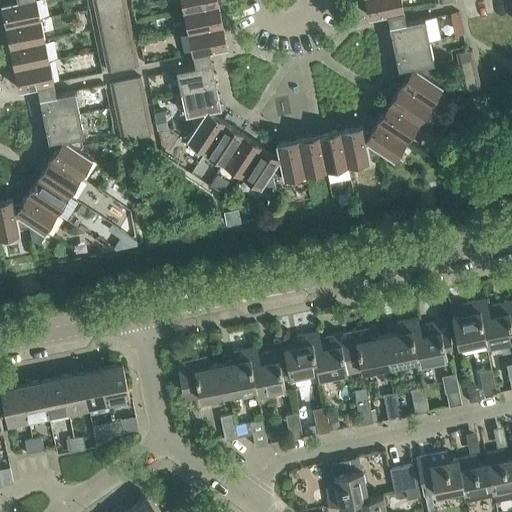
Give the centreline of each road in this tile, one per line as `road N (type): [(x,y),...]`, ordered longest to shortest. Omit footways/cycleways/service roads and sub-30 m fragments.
road 1 (tertiary): [(511,239),(138,316)]
road 2 (residential): [(511,403),(277,458),(242,488)]
road 3 (tertiary): [(138,316),(0,344)]
road 4 (residential): [(62,511),(164,438)]
road 5 (residential): [(164,438),(138,316)]
